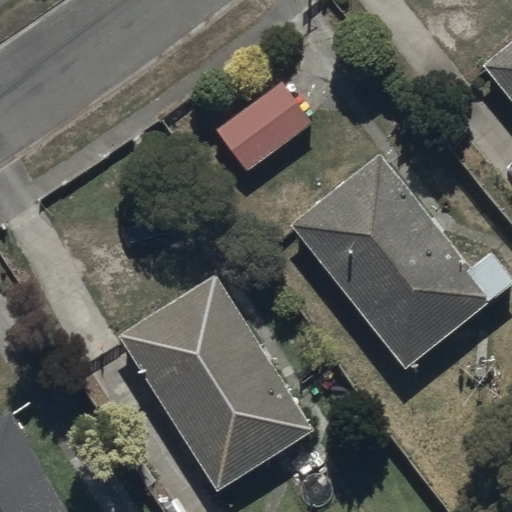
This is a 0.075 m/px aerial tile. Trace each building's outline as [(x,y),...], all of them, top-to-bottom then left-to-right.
[(511,51),(486,72),(511,104),(511,51)] [(219,132),(249,173),(310,128),(280,87),(219,132)] [(470,274),(385,160),(294,230),(410,376),(511,291),(511,280),(493,255),(470,274)] [(219,281),(123,343),(218,498),(319,437),(219,281)] [(66,511),(13,419),(0,426),(0,511),(66,511)]
